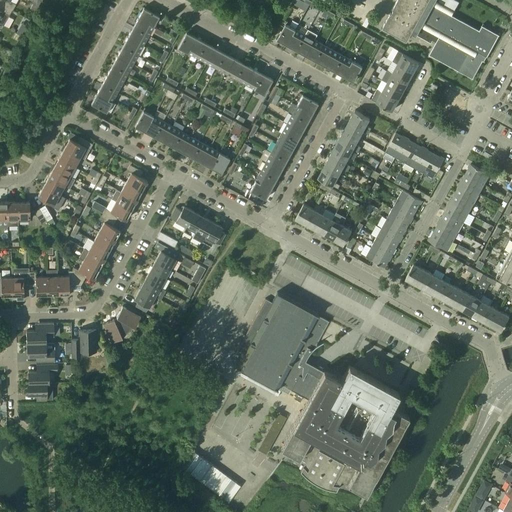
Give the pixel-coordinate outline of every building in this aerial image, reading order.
[(2,0),(1,3),(12,9),(12,10),(16,4),(17,0),(2,0)] [(41,0),(40,0),(28,0),(33,2),(30,8),(35,10),(41,0)] [(498,35),(482,26),(484,24),(483,24),(479,31),(451,15),(459,2),(456,0),(397,0),(383,27),(402,37),(407,29),(431,42),(432,40),(436,42),(429,56),(430,54),(458,69),(457,71),(458,72),(459,69),(473,77),(472,79),(472,80),(483,60),(485,61),(500,33),(499,32),(498,35)] [(12,9),(1,3),(0,5),(0,23),(3,25),(12,9)] [(143,7),(138,17),(153,25),(159,15),(143,7)] [(368,15),(363,25),(367,27),(372,17),(368,15)] [(133,26),(148,35),(153,25),(138,17),(133,26)] [(287,44),(296,29),(286,24),(278,39),(287,44)] [(133,26),(128,36),(143,44),(148,35),(133,26)] [(287,44),(297,50),(305,34),(296,29),(287,44)] [(308,29),(305,34),(297,50),(307,55),(315,39),(318,34),(308,29)] [(178,47),(188,52),(196,37),(186,31),(178,47)] [(122,45),(138,54),(143,44),(128,36),(122,45)] [(205,42),(196,37),(188,52),(197,57),(205,42)] [(325,45),(315,39),(307,55),(316,60),(325,45)] [(215,47),(205,42),(197,57),(206,62),(215,47)] [(122,45),(117,55),(133,63),(138,54),(122,45)] [(316,60),(326,65),(334,50),(325,45),(316,60)] [(206,62),(216,68),(224,52),(215,47),(206,62)] [(326,65),(335,70),(344,55),(334,50),(326,65)] [(393,60),(398,63),(414,72),(419,62),(398,51),(393,60)] [(234,57),(224,52),(216,68),(226,73),(234,57)] [(112,64),(127,73),(133,63),(117,55),(112,64)] [(335,70),(345,76),(353,60),(344,55),(335,70)] [(226,73),(235,78),(244,63),(234,57),(226,73)] [(353,60),(345,76),(354,81),(363,66),(353,60)] [(253,68),(244,63),(235,78),(245,83),(253,68)] [(398,63),(392,73),(408,81),(414,72),(398,63)] [(112,64),(107,74),(122,82),(127,73),(112,64)] [(178,72),(183,75),(186,68),(181,66),(178,72)] [(262,73),(253,68),(245,83),(254,88),(262,73)] [(403,91),(408,81),(392,73),(387,70),(382,79),(387,82),(403,91)] [(272,78),(262,73),(254,88),(264,94),(272,78)] [(102,83),(117,92),(122,82),(107,74),(102,83)] [(387,82),(382,92),(398,100),(403,91),(387,82)] [(102,83),(96,93),(112,101),(117,92),(102,83)] [(147,96),(150,91),(139,85),(136,90),(143,94),(147,96)] [(393,110),(398,100),(382,92),(377,89),(372,99),(393,110)] [(112,101),(96,93),(91,103),(106,111),(112,101)] [(297,104),(312,112),(318,102),(302,94),(297,104)] [(297,104),(292,113),(307,122),(312,112),(297,104)] [(230,110),(228,114),(233,117),(237,109),(232,106),(230,110)] [(201,118),(205,110),(200,107),(196,115),(201,118)] [(135,125),(145,130),(153,115),(143,110),(135,125)] [(355,110),(349,120),(370,131),(371,128),(366,125),(370,118),(355,110)] [(292,113),(286,123),(302,131),(307,122),(292,113)] [(145,130),(154,136),(163,120),(153,115),(145,130)] [(154,136),(163,141),(172,125),(163,120),(154,136)] [(368,134),(370,131),(349,120),(344,129),(359,137),(363,131),(368,134)] [(286,123),(281,132),(297,141),(302,131),(286,123)] [(181,131),(172,125),(163,141),(173,146),(181,131)] [(231,131),(239,135),(242,129),(235,125),(231,131)] [(339,139),(359,150),(361,147),(356,144),(359,137),(344,129),(339,139)] [(191,136),(181,131),(173,146),(183,151),(191,136)] [(281,132),(276,142),(291,150),(297,141),(281,132)] [(395,157),(406,138),(396,132),(385,151),(395,157)] [(69,138),(64,147),(80,156),(84,159),(93,143),(80,136),(77,142),(69,138)] [(183,151),(192,157),(201,141),(191,136),(183,151)] [(395,157),(405,162),(415,143),(406,138),(395,157)] [(339,139),(334,148),(349,156),(352,150),(362,155),(363,152),(359,150),(339,139)] [(192,157),(202,162),(210,146),(201,141),(192,157)] [(276,142),(271,151),(286,160),(291,150),(276,142)] [(425,148),(415,143),(405,162),(414,167),(425,148)] [(220,152),(210,146),(202,162),(211,167),(220,152)] [(75,166),(80,156),(64,147),(59,157),(75,166)] [(329,158),(349,169),(351,166),(345,163),(349,156),(334,148),(329,158)] [(414,167),(424,172),(434,153),(425,148),(414,167)] [(271,151),(266,161),(281,169),(286,160),(271,151)] [(229,157),(220,152),(211,167),(221,172),(229,157)] [(444,159),(434,153),(424,172),(434,178),(444,159)] [(59,157),(54,166),(69,175),(75,178),(80,169),(74,166),(75,166),(59,157)] [(347,172),(349,169),(329,158),(324,167),(338,175),(342,169),(347,172)] [(380,162),(374,159),(371,164),(377,167),(380,162)] [(266,161),(260,170),(276,179),(281,169),(266,161)] [(127,169),(131,172),(126,181),(142,190),(147,180),(140,176),(143,171),(130,164),(127,169)] [(471,164),(465,173),(484,184),(490,174),(471,164)] [(54,166),(48,176),(64,184),(69,187),(75,178),(69,175),(54,166)] [(335,182),(338,175),(324,167),(318,177),(338,188),(340,185),(335,182)] [(363,173),(369,176),(372,170),(366,167),(363,173)] [(260,170),(255,180),(271,188),(276,179),(260,170)] [(465,173),(460,183),(479,193),(484,184),(465,173)] [(59,194),(64,184),(48,176),(43,185),(59,194)] [(511,251),(499,276),(511,283),(511,178),(510,182),(511,182),(511,251)] [(265,198),(271,188),(255,180),(250,190),(265,198)] [(126,181),(121,191),(136,200),(142,190),(126,181)] [(474,203),(479,193),(460,183),(455,192),(474,203)] [(65,197),(59,194),(43,185),(38,195),(53,204),(52,206),(58,209),(65,197)] [(111,198),(116,200),(131,209),(136,200),(121,191),(116,188),(111,198)] [(403,189),(397,199),(416,209),(422,199),(403,189)] [(455,192),(450,202),(469,212),(474,203),(455,192)] [(411,219),(416,209),(397,199),(392,208),(411,219)] [(116,220),(119,215),(126,219),(131,209),(116,200),(110,210),(106,207),(103,213),(116,220)] [(18,219),(18,201),(7,201),(7,219),(8,225),(18,225),(18,219)] [(18,201),(18,219),(30,219),(29,201),(18,201)] [(450,202),(445,211),(464,222),(469,212),(450,202)] [(306,223),(314,209),(304,203),(296,218),(306,223)] [(45,204),(39,207),(47,220),(52,217),(45,204)] [(77,204),(73,211),(78,213),(82,207),(77,204)] [(186,225),(193,211),(194,210),(184,205),(181,209),(176,206),(170,217),(176,220),(175,220),(186,225)] [(47,220),(39,207),(34,211),(42,223),(47,220)] [(392,208),(387,218),(406,228),(411,219),(392,208)] [(306,223),(315,229),(323,214),(314,209),(306,223)] [(192,235),(203,216),(193,211),(186,225),(183,230),(192,235)] [(445,211),(439,221),(459,231),(464,222),(445,211)] [(113,226),(116,220),(103,213),(100,219),(104,221),(99,231),(115,239),(120,230),(113,226)] [(315,229),(325,234),(333,219),(323,214),(315,229)] [(202,240),(212,221),(203,216),(192,235),(202,240)] [(401,238),(406,228),(387,218),(382,227),(401,238)] [(325,234),(334,239),(342,224),(333,219),(325,234)] [(212,245),(214,241),(220,244),(225,233),(220,230),(222,226),(212,220),(212,221),(202,240),(212,245)] [(439,221),(434,230),(453,241),(459,231),(439,221)] [(342,224),(334,239),(344,244),(352,230),(342,224)] [(361,229),(357,226),(352,236),(360,241),(366,231),(361,229)] [(501,229),(497,226),(493,235),(497,238),(501,229)] [(382,227),(376,237),(396,247),(401,238),(382,227)] [(156,237),(174,246),(177,240),(160,230),(156,237)] [(453,241),(434,230),(429,240),(448,251),(453,241)] [(99,231),(94,240),(109,249),(115,239),(99,231)] [(390,257),(396,247),(376,237),(371,246),(390,257)] [(74,242),(68,239),(63,248),(69,251),(74,242)] [(94,240),(88,250),(104,258),(109,249),(94,240)] [(175,257),(178,252),(168,246),(165,252),(161,250),(155,259),(170,267),(170,268),(175,258),(175,257)] [(390,257),(371,246),(366,256),(385,267),(390,257)] [(79,257),(83,259),(99,268),(104,258),(88,250),(84,247),(79,257)] [(490,251),(485,248),(480,257),(485,260),(490,251)] [(189,258),(185,265),(190,267),(194,260),(189,258)] [(74,266),(72,270),(81,285),(87,274),(94,278),(99,268),(83,259),(78,269),(74,266)] [(150,269),(165,277),(170,267),(155,259),(155,260),(150,269)] [(415,283),(424,269),(414,263),(406,278),(415,283)] [(191,279),(197,282),(205,267),(199,264),(191,279)] [(245,266),(243,271),(253,277),(256,272),(245,266)] [(47,293),(58,293),(57,275),(57,268),(46,269),(47,275),(47,293)] [(145,278),(159,286),(165,277),(150,269),(145,278)] [(433,274),(424,269),(415,283),(425,289),(433,274)] [(47,275),(36,275),(35,270),(29,271),(29,285),(35,285),(36,293),(47,293),(47,275)] [(68,270),(68,275),(57,275),(58,293),(69,293),(69,285),(81,285),(72,270),(68,270)] [(1,294),(12,294),(12,276),(1,276),(1,271),(0,271),(0,285),(1,286),(1,294)] [(24,299),(23,285),(29,285),(29,271),(23,271),(23,276),(12,276),(12,294),(16,294),(16,300),(24,299)] [(425,289),(434,294),(443,279),(433,274),(425,289)] [(140,287),(140,288),(155,296),(161,299),(166,290),(159,286),(145,278),(140,288),(140,287)] [(434,294),(444,299),(452,284),(443,279),(434,294)] [(444,299),(453,304),(462,289),(452,284),(444,299)] [(149,306),(155,296),(140,288),(134,297),(138,300),(135,305),(146,311),(149,305),(149,306)] [(453,304),(463,309),(471,294),(462,289),(453,304)] [(310,364),(305,361),(306,358),(307,356),(307,355),(308,355),(309,353),(310,351),(312,349),(313,348),(315,346),(317,345),(318,343),(320,342),(321,342),(322,341),(323,340),(320,342),(318,343),(316,344),(328,320),(326,319),(318,315),(318,314),(277,291),(272,301),(265,298),(235,353),(240,356),(235,366),(238,368),(277,388),(278,387),(288,393),(291,389),(298,375),(303,377),(310,364)] [(473,315),(481,300),(471,294),(463,309),(473,315)] [(481,300),(473,315),(482,320),(490,305),(481,300)] [(138,314),(122,305),(116,316),(117,316),(114,319),(103,323),(111,341),(121,337),(120,336),(130,327),(131,327),(138,314)] [(482,320),(491,325),(500,310),(490,305),(482,320)] [(500,310),(491,325),(501,330),(510,315),(500,310)] [(26,330),(27,342),(46,342),(46,335),(54,335),(53,322),(39,322),(40,330),(26,330)] [(79,338),(71,338),(72,356),(80,356),(80,351),(96,351),(96,329),(79,329),(79,338)] [(54,342),(46,342),(27,342),(27,355),(40,355),(40,362),(54,362),(54,342)] [(336,490),(341,480),(366,494),(408,415),(402,412),(397,409),(394,407),(391,406),(399,392),(398,391),(349,364),(342,376),(341,378),(323,369),(323,370),(316,366),(311,363),(303,377),(298,375),(291,389),(297,392),(294,398),(297,399),(300,401),(303,395),(307,398),(281,447),(305,461),(300,470),(302,472),(305,475),(307,477),(310,479),(312,480),(315,482),(318,484),(321,485),(324,486),(327,487),(330,488),(333,489),(336,490)] [(28,371),(29,382),(46,382),(49,382),(48,370),(57,370),(57,364),(41,364),(41,370),(28,371)] [(46,382),(29,382),(27,382),(28,393),(40,393),(41,399),(53,399),(52,382),(49,382),(46,382)] [(397,409),(402,412),(405,406),(400,404),(397,409)] [(228,501),(240,485),(219,469),(193,450),(181,466),(228,501)] [(484,499),(488,492),(480,488),(476,495),(484,499)] [(480,506),(484,500),(476,496),(472,502),(480,506)]
